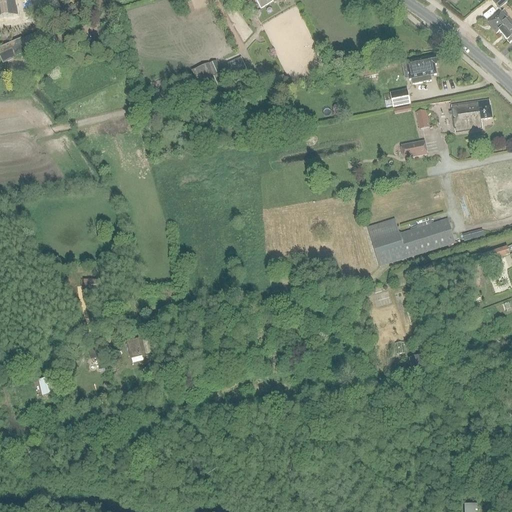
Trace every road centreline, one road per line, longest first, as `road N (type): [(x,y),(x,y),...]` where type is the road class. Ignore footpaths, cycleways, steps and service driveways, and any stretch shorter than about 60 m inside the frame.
road 1 (secondary): [(511,87),(405,0)]
road 2 (track): [(511,237),(397,275)]
